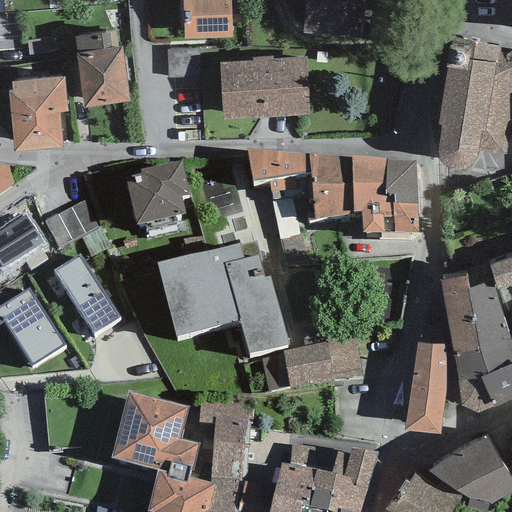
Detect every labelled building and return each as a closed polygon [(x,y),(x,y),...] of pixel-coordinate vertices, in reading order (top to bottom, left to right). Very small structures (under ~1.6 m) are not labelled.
[(233,38),(231,0),(183,0),(185,39),(233,38)] [(364,0),(306,0),(303,33),(360,39),(364,0)] [(83,109),(130,102),(122,47),(111,48),(109,34),(75,38),(77,53),(75,53),(83,109)] [(445,67),(447,68),(437,126),(441,126),(437,156),(439,159),(442,164),(447,168),(454,171),(461,171),(467,169),(472,165),(475,159),(478,151),(506,154),(511,111),(511,50),(506,54),(499,52),(501,47),(474,42),(452,37),(451,46),(447,45),(445,67)] [(310,114),(306,58),(220,63),(223,119),(310,114)] [(68,112),(64,77),(11,82),(12,92),(9,92),(15,151),(62,147),(59,113),(68,112)] [(310,172),(308,154),(247,148),(253,181),(268,180),(270,191),(295,189),(293,175),(310,172)] [(418,232),(416,161),(387,161),(387,158),(351,156),(351,158),(308,154),(310,172),(308,222),(353,214),(353,211),(360,212),(362,232),(418,232)] [(181,160),(140,169),(142,174),(131,177),(132,182),(126,183),(136,225),(185,214),(181,197),(189,195),(181,160)] [(0,169),(0,196),(15,189),(14,168),(0,169)] [(99,228),(85,201),(45,222),(58,249),(99,228)] [(49,246),(27,212),(0,229),(0,270),(2,275),(49,246)] [(239,243),(156,263),(176,337),(238,320),(247,354),(288,345),(268,276),(263,277),(257,255),(243,259),(239,243)] [(72,300),(98,284),(80,255),(54,270),(72,300)] [(511,258),(489,266),(494,282),(496,290),(511,285),(511,258)] [(466,276),(439,281),(454,357),(479,351),(468,286),(466,276)] [(494,282),(468,286),(479,351),(488,374),(511,363),(511,342),(496,290),(494,282)] [(98,284),(72,300),(93,334),(119,318),(98,284)] [(0,294),(0,327),(6,324),(32,366),(64,346),(28,289),(0,306),(0,294)] [(444,345),(440,345),(441,328),(421,325),(420,342),(419,343),(416,343),(404,430),(440,434),(445,388),(444,345)] [(334,379),(362,376),(356,336),(325,341),(325,343),(282,351),(284,353),(260,358),(267,392),(289,386),(290,389),(335,382),(334,379)] [(479,351),(454,357),(464,424),(495,415),(493,408),(480,378),(488,374),(479,351)] [(511,399),(511,363),(488,374),(480,378),(493,408),(511,399)] [(188,408),(129,393),(112,458),(158,470),(190,478),(198,445),(180,440),(188,408)] [(511,477),(487,437),(418,477),(462,498),(458,504),(480,511),(485,511),(489,505),(511,491),(511,477)] [(331,472),(337,452),(292,445),(290,465),(315,470),(331,472)] [(367,489),(378,452),(351,448),(349,455),(337,452),(331,472),(344,476),(348,478),(348,483),(367,489)] [(315,470),(290,465),(279,463),(268,511),(298,511),(300,503),(308,505),(315,470)] [(190,478),(158,470),(148,511),(152,511),(208,511),(214,486),(209,485),(190,478)] [(360,511),(367,489),(348,483),(348,478),(344,476),(331,472),(315,470),(308,505),(300,503),(298,511),(360,511)] [(418,477),(414,474),(409,482),(405,479),(398,491),(402,494),(396,503),(392,501),(386,509),(388,511),(452,511),(458,504),(462,498),(418,477)]
